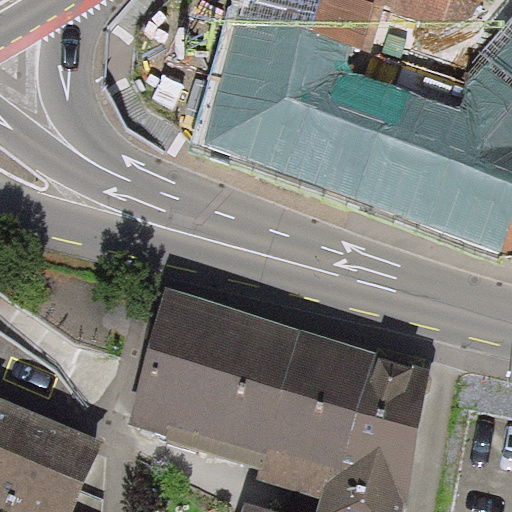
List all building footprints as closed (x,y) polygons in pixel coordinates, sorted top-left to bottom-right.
[(480,0),(244,0),(243,6),(238,22),(372,59),(386,11),(395,14),(434,29),(458,27),(473,15),(480,0)] [(502,257),(511,233),(511,21),(464,76),(388,50),(372,59),(238,22),(208,150),(502,257)] [(511,233),(502,257),(511,260),(511,233)] [(130,427),(259,466),(302,339),(169,299),(130,427)] [(259,466),(322,485),(364,358),(302,339),(259,466)] [(331,487),(323,511),(398,511),(425,377),(364,358),(322,485),(331,487)] [(0,509),(7,511),(68,511),(95,449),(0,409),(0,410),(0,509)]
